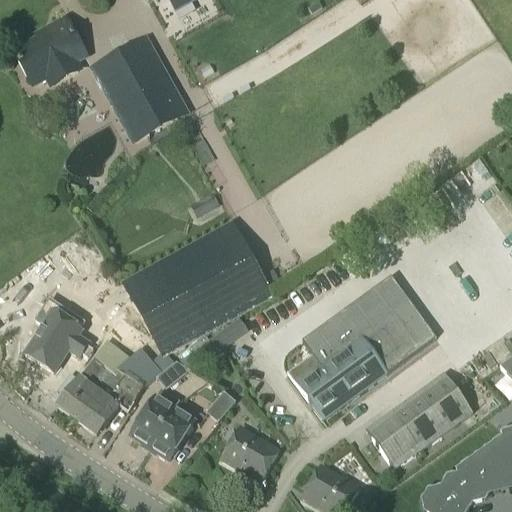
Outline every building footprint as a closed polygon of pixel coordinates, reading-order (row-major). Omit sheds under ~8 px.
[(166,0),(174,14),(187,7),(200,0),(166,0)] [(79,67),(89,61),(65,18),(32,37),(35,41),(10,54),(32,93),(45,85),(49,93),(83,74),(79,67)] [(139,43),(88,72),(131,150),(182,121),(139,43)] [(259,43),(194,75),(206,101),(272,69),(259,43)] [(196,221),(218,209),(211,196),(189,209),(196,221)] [(163,358),(211,332),(269,300),(268,298),(250,308),(213,241),(231,232),(232,231),(231,229),(125,288),(163,358)] [(375,271),(357,288),(424,359),(442,342),(375,271)] [(50,315),(23,358),(52,376),(66,355),(78,362),(88,346),(76,338),(79,333),(50,315)] [(387,377),(358,338),(293,385),(322,424),(387,377)] [(223,351),(215,340),(158,381),(165,392),(181,380),(223,351)] [(56,410),(77,425),(112,377),(115,379),(119,373),(125,378),(144,391),(157,381),(119,353),(118,354),(106,345),(80,379),(79,379),(56,410)] [(511,361),(499,371),(511,384),(511,429),(502,432),(502,433),(500,433),(501,438),(499,439),(491,444),(492,445),(486,449),(485,448),(482,451),(483,451),(476,456),(476,455),(473,457),(474,458),(468,462),(467,461),(459,467),(460,468),(455,471),(456,475),(453,476),(452,475),(445,477),(442,483),(443,483),(440,488),(440,487),(436,488),(436,489),(427,491),(421,502),(423,511),(467,511),(472,505),(484,503),(491,492),(511,486),(511,484),(511,483),(511,361)] [(112,377),(77,425),(96,439),(118,409),(109,403),(125,378),(119,373),(115,379),(112,377)] [(372,443),(371,443),(387,467),(388,466),(399,468),(400,469),(419,455),(417,453),(469,416),(443,379),(373,429),(374,430),(376,432),(375,441),(372,443)] [(223,395),(205,416),(217,426),(235,405),(223,395)] [(150,452),(174,413),(155,400),(130,440),(150,452)] [(174,413),(150,452),(169,464),(193,425),(174,413)] [(260,486),(279,452),(241,430),(221,463),(260,486)] [(320,511),(346,511),(359,491),(321,468),(302,501),(320,511)]
